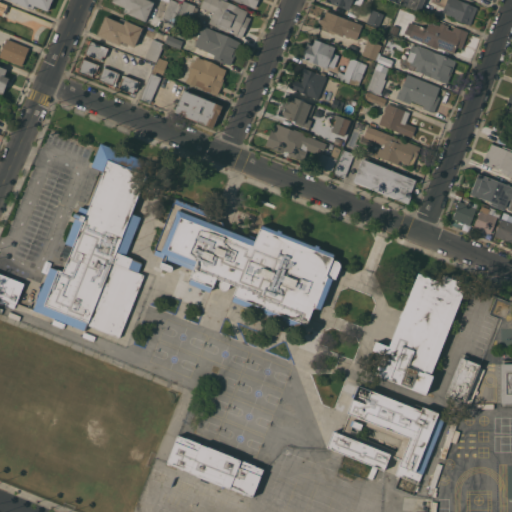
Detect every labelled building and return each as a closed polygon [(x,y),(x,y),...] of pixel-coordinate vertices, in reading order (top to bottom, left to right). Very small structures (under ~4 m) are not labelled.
[(52,0),(48,11),(34,5),(33,9),(10,0),(52,0)] [(112,0),(149,0),(154,2),(146,21),(123,11),(125,7),(112,1),(112,0)] [(170,0),(173,0),(181,4),(173,23),(162,18),(170,0)] [(224,0),(239,6),(239,7),(247,11),(245,16),(250,18),(242,38),(234,35),(235,34),(227,31),(227,32),(217,27),(217,26),(209,23),(213,12),(200,7),(203,0),(224,0)] [(258,0),(255,8),(242,2),(241,3),(234,0),(258,0)] [(358,0),(360,1),(360,0),(324,0),(324,1),(347,10),(350,0),(358,0)] [(424,0),(420,12),(402,5),(403,0),(424,0)] [(458,0),(477,7),(470,25),(454,18),(454,17),(442,12),(446,0),(458,0)] [(0,1),(9,5),(6,13),(3,12),(4,8),(0,6),(0,1)] [(190,19),(178,14),(184,1),(195,5),(190,19)] [(384,14),(378,28),(366,23),(372,9),(384,14)] [(356,40),(349,37),(349,38),(345,37),(346,35),(344,34),(343,36),(334,33),(334,34),(319,28),(321,23),(318,22),(321,14),(324,15),(326,11),(349,20),(349,19),(362,25),(356,40)] [(106,16),(119,22),(120,18),(125,20),(143,27),(134,46),(122,41),(120,45),(97,34),(106,16)] [(438,46),(437,49),(426,44),(426,43),(409,36),(414,24),(426,28),(429,22),(439,26),(441,22),(448,25),(447,28),(452,30),(453,25),(468,31),(461,48),(456,46),(454,53),(438,46)] [(203,25),(240,42),(230,65),(211,56),(212,53),(194,45),(203,25)] [(180,48),(165,43),(169,34),(173,36),(173,37),(183,40),(180,48)] [(29,47),(22,65),(0,56),(0,53),(6,38),(29,47)] [(156,64),(144,58),(153,38),(164,43),(158,57),(159,57),(156,64)] [(301,57),(307,41),(312,44),(314,39),(334,47),(330,59),(332,60),(330,65),(328,64),(326,68),(301,57)] [(368,39),(382,45),(375,60),(361,54),(368,39)] [(398,44),(394,53),(383,48),(386,39),(398,44)] [(101,60),(85,53),(89,44),(87,43),(89,40),(90,41),(91,40),(108,48),(105,57),(102,56),(101,60)] [(417,46),(417,45),(456,61),(447,83),(425,74),(415,70),(417,66),(410,64),(410,61),(405,59),(409,50),(410,50),(412,44),(417,46)] [(392,60),(390,66),(377,61),(380,55),(392,60)] [(202,88),(203,88),(195,85),(185,81),(190,70),(188,69),(192,61),(194,62),(197,56),(203,59),(204,59),(219,65),(219,66),(226,69),(222,78),(224,78),(217,95),(202,88)] [(168,61),(163,74),(154,70),(156,64),(159,57),(168,61)] [(335,77),(338,71),(343,73),(351,57),(366,64),(358,86),(343,80),(335,77)] [(99,64),(95,74),(93,73),(92,77),(78,71),(77,70),(78,67),(80,68),(83,58),(99,64)] [(384,79),(386,80),(380,95),(366,89),(375,69),(374,68),(377,62),(389,67),(384,79)] [(0,95),(0,66),(7,69),(4,76),(9,78),(2,96),(0,95)] [(120,73),(116,83),(115,86),(99,80),(104,66),(120,73)] [(320,74),(321,72),(325,74),(324,76),(326,77),(318,99),(289,88),(290,85),(291,81),(292,81),(293,79),(301,82),(303,76),(300,75),(303,67),(320,74)] [(150,102),(141,98),(152,73),(161,77),(150,102)] [(440,87),(436,95),(440,97),(434,112),(423,108),(424,105),(411,100),(410,103),(396,97),(400,88),(401,89),(407,74),(440,87)] [(140,81),(137,90),(135,90),(133,93),(119,88),(124,75),(140,81)] [(184,89),(222,106),(219,113),(220,114),(218,120),(216,119),(212,127),(174,111),(184,89)] [(366,91),(368,92),(368,91),(387,99),(383,106),(382,107),(378,106),(379,104),(363,98),(366,91)] [(309,128),(294,123),(295,121),(278,114),(286,94),(292,96),(292,95),(303,100),(315,105),(309,119),(312,120),(309,128)] [(511,94),(510,94),(503,115),(511,118),(511,94)] [(344,102),(340,111),(339,111),(330,108),(334,98),(344,102)] [(412,137),(378,124),(382,114),(383,114),(385,111),(384,110),(387,103),(409,112),(405,122),(416,126),(412,137)] [(350,120),(344,136),(331,131),(336,119),(334,118),(335,114),(350,120)] [(271,129),(274,130),(277,124),(286,128),(287,126),(303,132),(302,133),(326,143),(324,150),(319,148),(317,153),(309,150),(309,151),(307,150),(303,159),(302,158),(301,160),(288,154),(289,152),(284,150),(283,153),(271,148),(271,147),(265,145),(271,129)] [(379,148),(380,148),(382,143),(381,143),(385,132),(420,147),(416,157),(417,157),(411,170),(397,165),(397,164),(376,155),(379,148)] [(333,142),(336,137),(343,140),(340,145),(333,142)] [(119,337),(87,324),(84,330),(33,309),(50,266),(62,271),(72,246),(65,243),(75,217),(72,217),(75,211),(77,212),(80,206),(87,209),(102,171),(91,166),(100,142),(151,163),(131,213),(141,217),(125,255),(142,262),(138,272),(144,274),(119,337)] [(487,151),(488,151),(491,144),(502,148),(502,146),(511,150),(511,176),(501,172),(502,169),(498,167),(498,169),(484,163),(482,162),(487,151)] [(334,145),(341,148),(337,158),(330,155),(334,145)] [(343,149),(354,154),(344,178),(333,173),(343,149)] [(337,159),(332,171),(317,165),(322,153),(337,159)] [(410,193),(412,193),(408,203),(353,181),(362,158),(415,179),(410,193)] [(511,199),(509,198),(504,210),(490,204),(491,202),(480,198),(470,194),(478,173),(498,182),(499,180),(509,185),(511,187),(511,199)] [(463,202),(465,197),(480,202),(478,209),(475,208),(469,225),(463,222),(462,224),(458,223),(459,220),(452,218),(459,200),(463,202)] [(277,231),(277,229),(282,231),(281,232),(314,246),(315,244),(319,246),(318,248),(334,254),(331,261),(336,260),(337,260),(338,261),(339,262),(340,264),(340,266),(335,279),(332,278),(320,309),(318,308),(318,309),(314,307),(307,324),(306,324),(304,329),(232,301),(233,298),(232,298),(237,286),(230,283),(228,288),(227,289),(225,290),(223,290),(221,289),(219,287),(219,285),(219,283),(220,280),(216,278),(211,290),(210,290),(210,291),(188,283),(189,281),(188,281),(193,269),(166,259),(164,262),(170,265),(172,266),(172,267),(172,269),(172,270),(171,270),(170,270),(168,270),(162,268),(160,267),(160,266),(160,265),(161,263),(161,262),(163,257),(153,254),(155,249),(173,202),(175,198),(211,212),(209,216),(222,221),(224,228),(247,237),(250,235),(255,237),(259,228),(261,228),(262,225),(277,231)] [(501,211),(499,217),(497,216),(490,233),(484,231),(483,233),(479,231),(479,229),(473,227),(478,214),(477,214),(481,205),(489,208),(489,207),(501,211)] [(511,239),(511,242),(505,239),(505,240),(500,238),(500,237),(494,235),(495,233),(494,232),(497,224),(498,224),(501,218),(510,221),(511,216),(511,239)] [(14,308),(0,302),(0,273),(24,283),(14,308)] [(440,282),(443,275),(460,281),(458,289),(463,291),(431,374),(433,375),(426,394),(375,374),(382,355),(384,356),(384,354),(372,350),(376,341),(389,346),(400,318),(399,317),(402,310),(403,311),(418,273),(440,282)] [(480,365),(479,367),(485,369),(471,403),(446,393),(461,357),(480,365)] [(511,403),(505,403),(505,406),(500,406),(500,359),(504,359),(504,363),(511,363),(511,403)] [(396,474),(401,461),(389,456),(383,470),(377,467),(372,479),(368,477),(372,465),(327,447),(333,431),(341,434),(349,413),(347,413),(358,385),(421,410),(422,406),(438,413),(437,417),(444,419),(422,474),(418,483),(396,474)] [(186,438),(186,437),(200,443),(200,444),(208,447),(208,446),(233,456),(233,457),(240,460),(241,459),(255,465),(255,466),(263,469),(252,497),(222,485),(222,486),(196,475),(189,472),(189,471),(167,462),(177,435),(186,438)]
